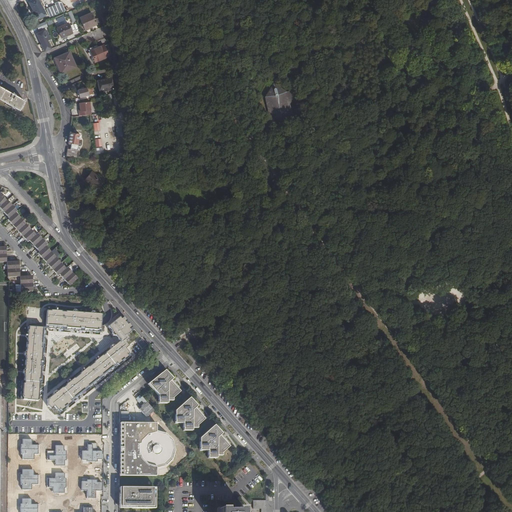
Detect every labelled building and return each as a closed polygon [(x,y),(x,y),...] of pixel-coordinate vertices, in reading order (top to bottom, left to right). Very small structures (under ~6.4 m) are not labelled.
[(35,18),(37,18),(44,15),(42,11),(43,11),(40,5),(41,5),(39,0),(33,0),(29,2),(35,15),(34,16),(35,18)] [(61,2),(45,8),(49,17),(64,11),(61,2)] [(96,24),(92,13),(81,18),(85,29),(96,24)] [(45,22),(37,26),(39,30),(47,27),(45,22)] [(72,33),(68,23),(57,28),(61,38),(72,33)] [(42,44),(45,49),(50,47),(47,42),(50,40),(46,30),(37,34),(41,44),(42,44)] [(96,48),(89,50),(94,62),(109,56),(104,45),(96,48)] [(75,66),(69,52),(54,59),(60,73),(75,66)] [(97,81),(99,90),(103,90),(110,88),(114,87),(112,78),(108,78),(101,80),(97,81)] [(293,94),(273,83),(260,108),(281,118),(293,94)] [(0,99),(19,110),(24,101),(15,95),(15,93),(13,91),(11,93),(0,86),(0,99)] [(79,96),(80,97),(88,95),(88,94),(92,93),(91,87),(87,88),(86,88),(76,90),(77,96),(79,96)] [(90,102),(79,103),(80,110),(80,112),(79,112),(79,116),(90,115),(91,114),(90,102)] [(79,134),(70,132),(68,144),(71,144),(70,149),(67,148),(67,153),(76,155),(79,134)] [(97,189),(103,181),(92,172),(85,180),(97,189)] [(260,183),(267,191),(270,189),(263,180),(260,183)] [(3,195),(0,193),(0,205),(0,208),(9,218),(8,220),(28,242),(29,241),(39,251),(37,253),(57,275),(59,274),(69,285),(77,278),(67,267),(65,268),(45,246),(47,244),(37,234),(35,235),(20,218),(16,213),(17,211),(7,200),(6,200),(2,196),(3,195)] [(6,277),(18,277),(18,269),(18,262),(6,262),(6,277)] [(20,292),(31,292),(31,285),(31,277),(19,277),(20,292)] [(46,328),(98,332),(98,329),(100,329),(101,315),(101,314),(95,314),(94,311),(92,311),(91,313),(76,312),(76,311),(75,310),(74,310),(72,311),(72,312),(58,311),(58,310),(57,308),(55,308),(54,310),(51,310),(51,311),(47,311),(46,328),(29,327),(29,330),(28,330),(28,333),(27,333),(25,334),(25,336),(26,337),(27,337),(26,351),(25,351),(24,352),(24,354),(25,355),(26,355),(25,369),(24,369),(22,371),(22,372),(24,374),(25,374),(24,381),(25,381),(25,384),(22,384),(21,397),(23,397),(23,399),(38,401),(38,400),(39,393),(40,393),(41,392),(41,391),(40,389),(39,389),(40,383),(39,383),(39,379),(42,380),(46,328)] [(54,406),(58,411),(60,409),(61,411),(129,357),(127,355),(129,353),(125,349),(128,346),(126,343),(126,341),(129,338),(126,335),(131,331),(130,329),(132,327),(124,317),(121,319),(120,317),(109,326),(108,327),(118,339),(119,340),(120,340),(120,341),(120,342),(120,343),(119,342),(114,346),(113,345),(112,345),(110,347),(110,348),(111,349),(100,358),(99,357),(97,357),(95,358),(95,360),(96,361),(85,369),(84,369),(83,369),(82,370),(81,371),(82,372),(71,381),(71,380),(69,380),(67,381),(68,382),(68,383),(57,392),(56,391),(55,391),(53,393),(53,394),(54,395),(49,399),(49,400),(48,400),(48,406),(49,406),(51,409),(54,406)] [(180,391),(170,381),(172,379),(165,370),(147,384),(158,396),(158,400),(167,401),(173,401),(173,398),(180,391)] [(138,410),(146,418),(154,411),(141,397),(139,399),(144,405),(138,410)] [(204,419),(195,408),(197,406),(189,398),(174,411),(174,421),(183,421),(183,424),(183,428),(192,428),(197,428),(197,425),(204,419)] [(120,428),(119,476),(156,476),(156,466),(142,466),(142,453),(149,453),(149,447),(143,447),(143,436),(147,436),(147,438),(152,439),(152,452),(160,453),(160,447),(155,447),(155,438),(156,438),(156,424),(137,424),(127,424),(127,428),(120,428)] [(229,446),(219,436),(222,433),(214,425),(199,438),(199,448),(208,448),(208,451),(207,455),(217,456),(222,456),(222,453),(229,446)] [(119,487),(119,506),(131,506),(131,508),(153,508),(153,487),(119,487)] [(265,511),(265,500),(253,501),(253,509),(261,509),(260,511),(265,511)]
